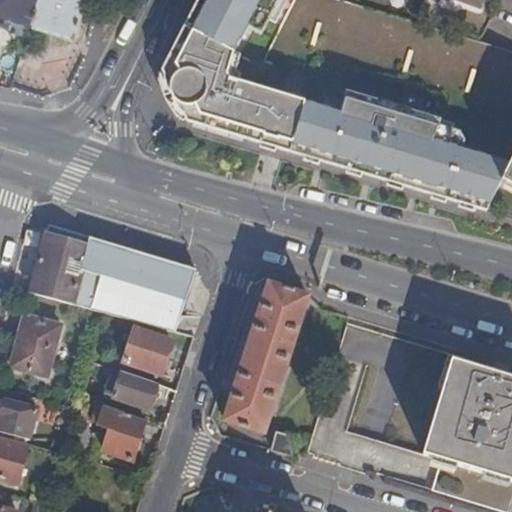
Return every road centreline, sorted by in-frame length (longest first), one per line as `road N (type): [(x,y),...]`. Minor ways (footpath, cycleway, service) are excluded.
road 1 (primary): [(511,266),(217,194)]
road 2 (primary): [(245,242),(511,322)]
road 3 (residential): [(245,242),(179,453)]
road 4 (residential): [(385,511),(179,453)]
road 5 (secondary): [(154,5),(101,94),(63,126),(15,132)]
road 6 (secondary): [(154,5),(119,105),(125,167)]
road 7 (primary): [(28,173),(147,210)]
